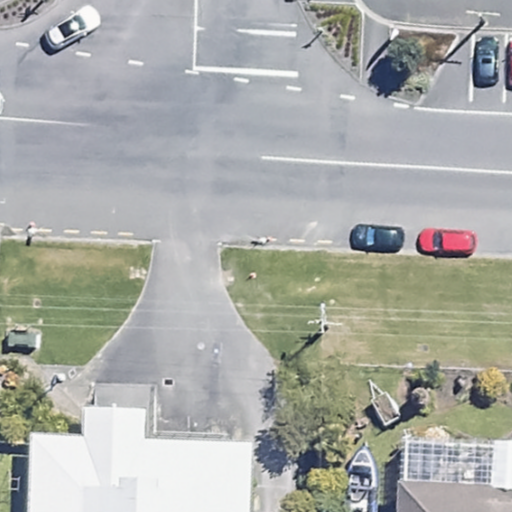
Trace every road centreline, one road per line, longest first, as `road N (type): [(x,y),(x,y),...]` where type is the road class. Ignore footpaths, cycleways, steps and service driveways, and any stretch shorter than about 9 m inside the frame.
road 1 (residential): [(511,172),(191,144)]
road 2 (residential): [(191,144),(0,123)]
road 3 (residential): [(196,0),(191,144)]
